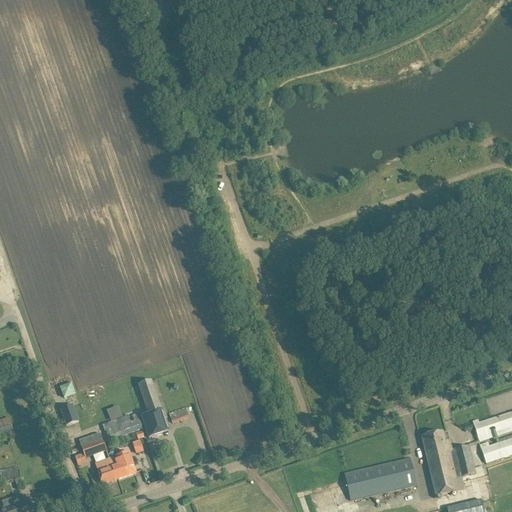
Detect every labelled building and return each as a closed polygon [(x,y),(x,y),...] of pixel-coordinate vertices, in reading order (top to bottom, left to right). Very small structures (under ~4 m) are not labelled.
[(440,62),(426,67),(430,78),(444,73),(440,62)] [(266,129),(268,143),(286,141),(284,127),(266,129)] [(155,412),(160,410),(150,381),(138,385),(148,414),(155,412)] [(64,400),(75,396),(71,384),(60,389),(64,400)] [(78,424),(73,408),(60,412),(65,428),(78,424)] [(172,425),(188,419),(185,409),(169,415),(172,425)] [(162,434),(155,412),(148,414),(142,417),(149,439),(162,434)] [(511,413),(479,424),(478,421),(473,423),(479,443),(511,431),(511,413)] [(128,416),(104,425),(102,426),(105,433),(106,432),(110,442),(134,432),(135,433),(143,430),(137,414),(131,416),(132,417),(129,419),(128,416)] [(8,418),(0,421),(0,434),(12,430),(8,418)] [(142,433),(135,435),(138,441),(144,438),(142,433)] [(442,434),(422,438),(420,439),(434,497),(464,490),(462,478),(475,475),(469,447),(452,451),(451,447),(445,448),(442,434)] [(72,454),(82,450),(85,459),(106,452),(101,436),(80,443),(81,448),(71,452),(72,454)] [(511,439),(487,448),(486,444),(480,446),(486,465),(511,456),(511,439)] [(132,444),(136,455),(144,452),(140,442),(132,444)] [(102,486),(118,480),(136,474),(133,464),(129,453),(109,460),(95,465),(97,471),(102,486)] [(404,461),(344,475),(351,501),(416,486),(410,460),(409,455),(403,456),(404,461)] [(16,467),(0,470),(0,471),(3,483),(13,481),(16,490),(24,488),(21,479),(19,470),(16,471),(16,467)] [(24,501),(22,495),(2,502),(4,508),(0,509),(0,511),(27,511),(24,501)] [(446,511),(483,511),(481,500),(446,508),(446,511)]
